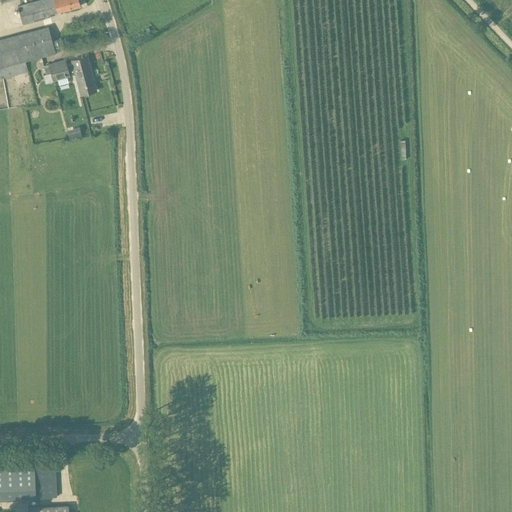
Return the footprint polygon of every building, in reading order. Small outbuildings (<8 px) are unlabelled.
[(78,0),(38,0),(18,6),(23,25),(51,17),(50,14),(66,10),(67,11),(71,10),(71,9),(80,6),(78,0)] [(49,27),(0,39),(0,79),(28,71),(26,62),(56,54),(49,27)] [(71,76),(76,74),(81,95),(96,91),(87,56),(72,60),(73,62),(67,63),(66,59),(48,63),(49,64),(44,65),(46,74),(51,73),(53,81),(71,76)] [(79,129),(67,133),(69,140),(82,135),(79,129)] [(55,463),(32,464),(35,498),(57,497),(55,463)]
